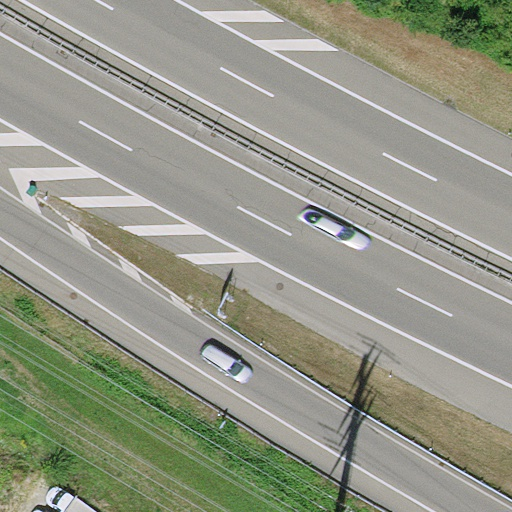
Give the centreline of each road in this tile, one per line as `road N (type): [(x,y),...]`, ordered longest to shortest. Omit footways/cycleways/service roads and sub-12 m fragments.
road 1 (motorway): [(0,76),(307,246),(511,346)]
road 2 (motorway): [(0,217),(236,374),(466,511)]
road 3 (motorway): [(511,214),(99,0)]
